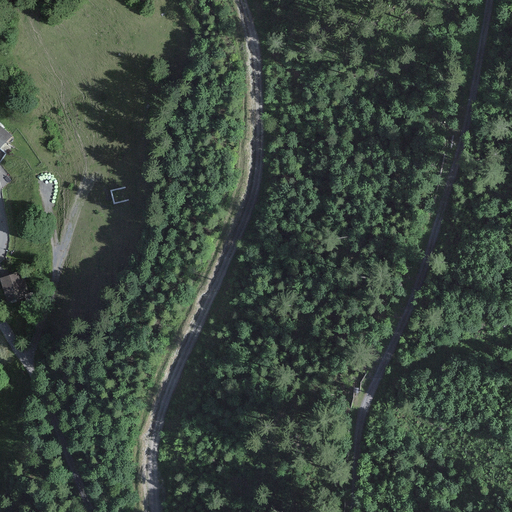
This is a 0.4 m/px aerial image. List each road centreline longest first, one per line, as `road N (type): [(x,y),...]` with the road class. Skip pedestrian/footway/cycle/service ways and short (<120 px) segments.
road 1 (track): [(357,511),(360,454),(469,129),(492,0)]
road 2 (track): [(184,350),(256,182),(257,63),(243,0)]
road 3 (track): [(0,318),(62,424),(99,511)]
